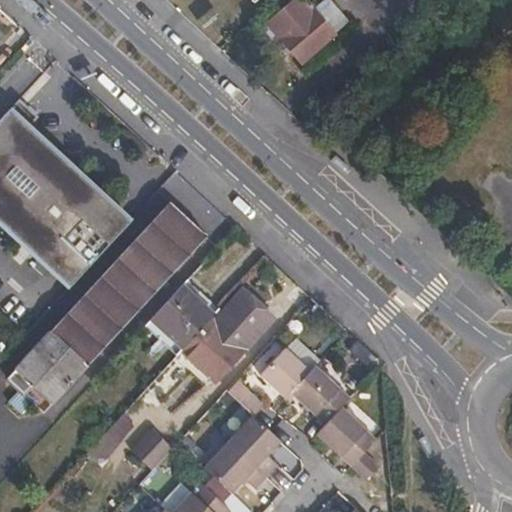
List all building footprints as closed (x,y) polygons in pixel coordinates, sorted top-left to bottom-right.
[(306,0),(293,0),(266,23),(302,64),(336,35),(335,34),(350,22),(330,0),(324,0),(314,8),(306,0)] [(0,222),(70,288),(131,221),(10,110),(0,120),(0,222)] [(170,202),(15,370),(31,386),(53,405),(208,236),(170,202)] [(151,320),(183,350),(215,315),(183,285),(151,320)] [(183,350),(182,351),(217,382),(268,324),(253,311),(260,304),(243,289),(217,317),(215,315),(183,350)] [(253,311),(268,324),(274,318),(260,304),(253,311)] [(260,375),(284,398),(290,393),(310,371),(284,348),(260,375)] [(350,398),(315,365),(310,371),(290,393),(325,425),(342,407),(350,398)] [(31,386),(15,370),(7,379),(24,394),(31,386)] [(263,406),(236,380),(226,391),(253,416),(253,417),(263,406)] [(316,434),(350,467),(364,453),(376,440),(342,407),(325,425),(316,434)] [(253,416),(228,442),(266,478),(278,466),(268,457),(282,443),(271,433),(253,417),(253,416)] [(152,429),(131,451),(152,471),(173,448),(152,429)] [(228,442),(204,468),(232,494),(246,479),(256,489),(266,478),(228,442)] [(350,467),(365,481),(378,467),(364,453),(350,467)] [(175,511),(230,511),(232,511),(202,483),(175,511)]
